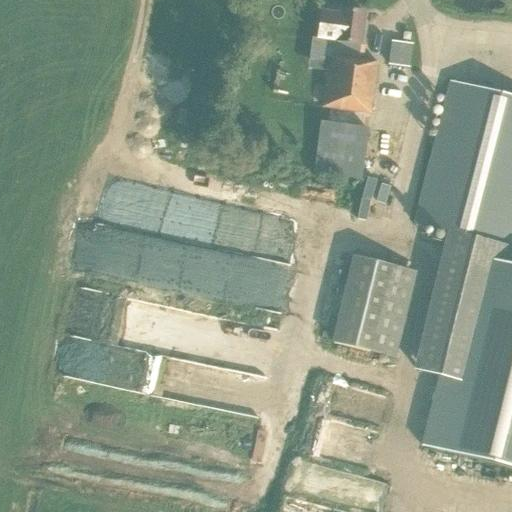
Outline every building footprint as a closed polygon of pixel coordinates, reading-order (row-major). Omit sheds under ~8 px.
[(339,10),(339,15),(321,12),(317,39),(335,42),(333,57),(328,56),(321,108),(370,115),(377,64),(357,61),(364,14),(339,10)] [(410,56),(411,44),(392,42),(391,54),(389,65),(409,67),(410,56)] [(511,97),(450,82),(414,224),(452,234),(418,372),(438,378),(421,446),(511,468),(511,97)] [(368,128),(321,122),(314,174),(361,180),(368,128)] [(364,216),(371,182),(362,180),(355,214),(364,216)] [(186,229),(154,391),(184,397),(217,229),(225,231),(226,223),(218,222),(216,235),(186,229)] [(284,248),(264,347),(296,354),(316,255),(284,248)] [(332,343),(394,359),(416,272),(353,257),(332,343)] [(246,357),(259,281),(226,276),(210,367),(223,370),(226,354),(246,357)] [(120,286),(106,388),(136,393),(150,291),(120,286)] [(295,456),(288,481),(374,502),(380,478),(295,456)]
